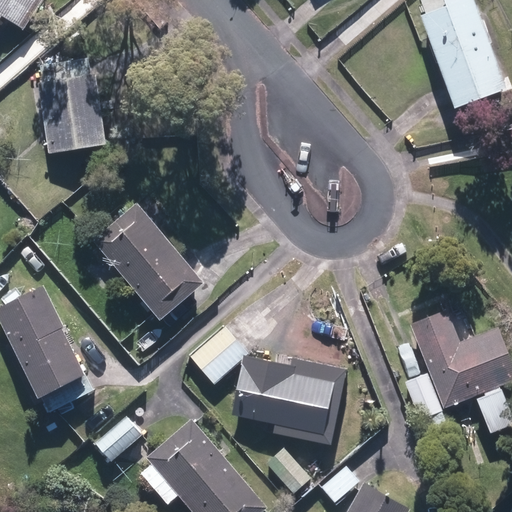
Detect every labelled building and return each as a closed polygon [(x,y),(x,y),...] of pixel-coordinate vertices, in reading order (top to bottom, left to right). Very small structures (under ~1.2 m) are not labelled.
[(0,0),(0,27),(11,11),(25,20),(37,0),(0,0)] [(511,82),(480,0),(458,0),(430,11),(465,105),(511,87),(511,82)] [(107,48),(50,52),(56,144),(113,141),(107,48)] [(143,198),(98,234),(158,308),(203,271),(143,198)] [(45,284),(6,305),(59,403),(98,382),(45,284)] [(458,299),(419,318),(461,403),(511,378),(511,352),(490,309),(469,319),(458,299)] [(212,384),(244,353),(219,327),(186,358),(212,384)] [(248,353),(240,408),(343,424),(352,369),(248,353)] [(142,430),(126,414),(93,447),(110,463),(142,430)] [(191,422),(145,459),(187,511),(260,511),(263,510),(191,422)] [(310,478),(281,448),(263,465),(292,495),(310,478)] [(330,503),(356,481),(343,465),(308,496),(314,503),(323,495),(330,503)] [(360,487),(345,511),(405,511),(406,511),(360,487)]
